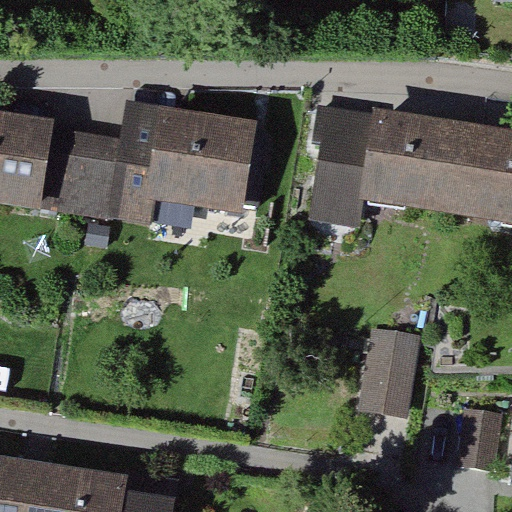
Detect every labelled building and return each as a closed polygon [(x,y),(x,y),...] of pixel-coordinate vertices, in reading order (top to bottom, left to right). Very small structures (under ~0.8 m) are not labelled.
[(511,129),(325,105),(308,233),(511,259),(511,129)] [(241,215),(256,130),(144,111),(129,196),(241,215)] [(0,204),(107,225),(122,146),(0,122),(0,204)] [(407,430),(422,344),(374,336),(359,422),(407,430)] [(501,413),(438,416),(441,487),(504,484),(501,413)] [(0,474),(0,511),(182,511),(183,511),(0,474)]
